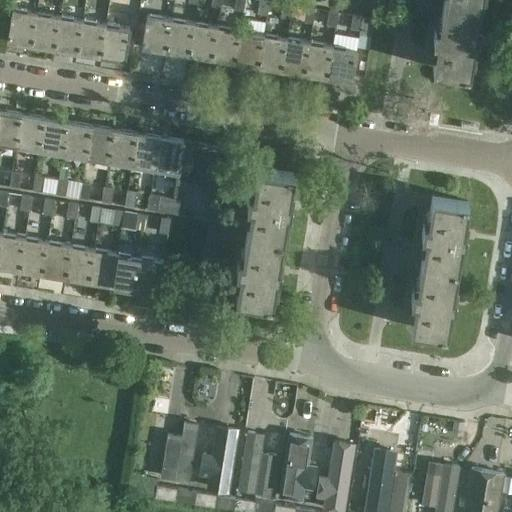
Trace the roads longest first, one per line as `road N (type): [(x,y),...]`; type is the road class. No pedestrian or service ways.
road 1 (residential): [(350,135),(0,73)]
road 2 (residential): [(312,365),(0,311)]
road 3 (tertiary): [(312,365),(350,135)]
road 4 (tertiary): [(498,396),(312,365)]
road 5 (tertiary): [(350,135),(511,160)]
